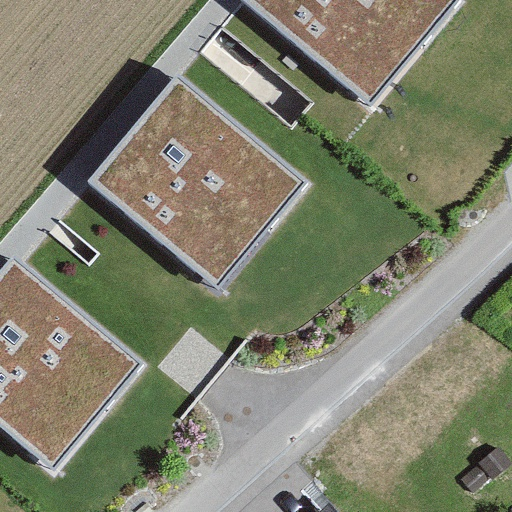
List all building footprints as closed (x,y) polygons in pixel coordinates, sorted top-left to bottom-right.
[(249,0),(371,102),(457,0),(249,0)] [(179,74),(90,180),(215,285),(304,179),(179,74)] [(14,256),(0,272),(0,424),(50,466),(139,360),(14,256)] [(0,511),(38,511),(40,510),(0,480),(0,511)] [(339,511),(329,500),(315,511),(339,511)]
